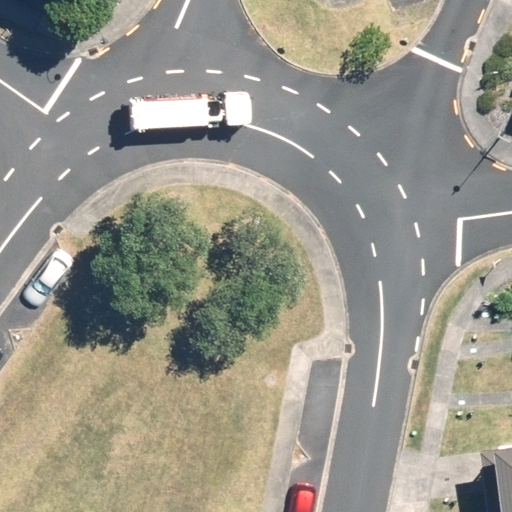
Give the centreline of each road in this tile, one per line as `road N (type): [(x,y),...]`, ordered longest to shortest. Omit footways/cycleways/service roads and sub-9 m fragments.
road 1 (residential): [(355,511),(382,359),(384,289),(368,226)]
road 2 (residential): [(470,0),(419,92),(338,177)]
road 3 (residential): [(338,177),(302,146),(242,120),(161,118)]
road 4 (residential): [(511,211),(368,226)]
road 5 (residential): [(90,149),(31,208),(0,253)]
road 6 (residential): [(161,118),(191,0)]
